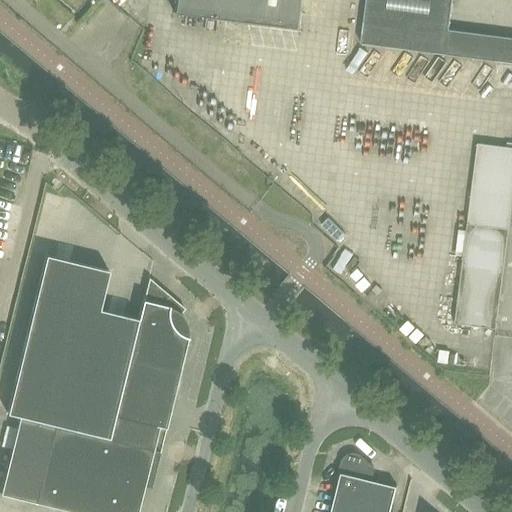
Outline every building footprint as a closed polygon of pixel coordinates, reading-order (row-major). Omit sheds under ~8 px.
[(298,0),(175,0),(174,14),(295,29),(298,0)] [(453,0),(366,0),(361,44),(511,62),(511,37),(450,30),(453,0)] [(455,323),(496,328),(511,204),(511,147),(478,143),(455,323)] [(46,255),(7,414),(19,416),(19,417),(54,426),(109,439),(160,452),(188,338),(188,339),(188,337),(187,337),(188,330),(187,324),(184,318),(180,313),(184,308),(149,278),(138,319),(99,310),(109,271),(46,255)] [(19,417),(0,494),(35,503),(72,511),(137,511),(144,485),(147,471),(155,473),(160,452),(109,439),(54,426),(19,417)] [(332,511),(391,511),(397,487),(368,479),(369,472),(374,467),(361,456),(357,454),(353,454),(349,455),(345,457),(343,461),(337,486),(339,486),(332,511)]
